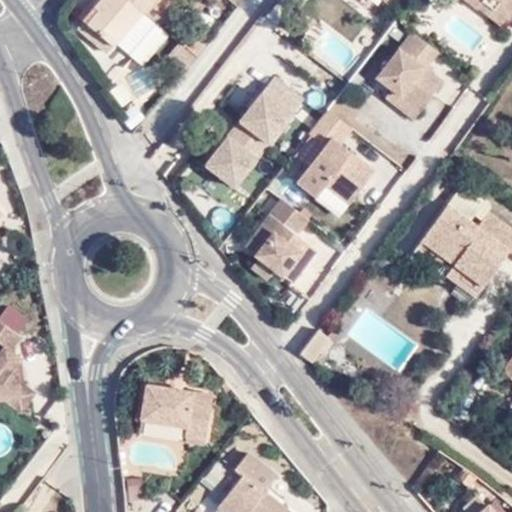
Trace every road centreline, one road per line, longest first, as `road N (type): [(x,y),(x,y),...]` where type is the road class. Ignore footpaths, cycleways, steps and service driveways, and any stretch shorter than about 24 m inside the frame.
road 1 (tertiary): [(401,511),(233,298),(178,265)]
road 2 (tertiary): [(154,311),(236,355),(362,511)]
road 3 (tertiary): [(120,209),(82,100),(14,0)]
road 4 (tertiary): [(0,64),(70,242)]
road 5 (tertiary): [(99,511),(87,374)]
road 6 (unknown): [(90,409),(8,511)]
